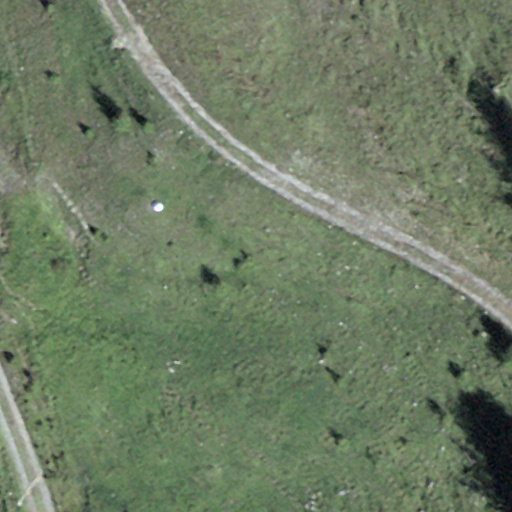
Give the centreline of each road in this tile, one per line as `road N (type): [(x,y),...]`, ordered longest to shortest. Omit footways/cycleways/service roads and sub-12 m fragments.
road 1 (track): [(129,0),(190,120),(401,232),(511,309)]
road 2 (track): [(45,511),(0,390)]
